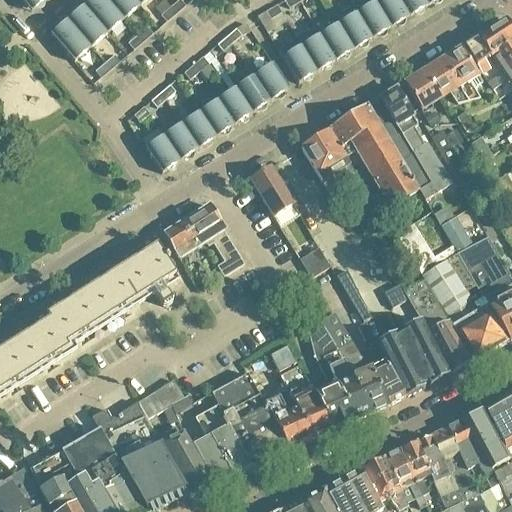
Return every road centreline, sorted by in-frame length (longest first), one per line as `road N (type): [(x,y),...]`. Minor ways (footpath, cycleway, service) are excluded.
road 1 (residential): [(0,443),(141,358),(191,356),(271,301),(272,280),(206,177)]
road 2 (residential): [(206,177),(488,0)]
road 3 (residential): [(511,373),(234,511)]
road 4 (residential): [(0,306),(159,206)]
road 5 (residential): [(105,120),(210,31)]
